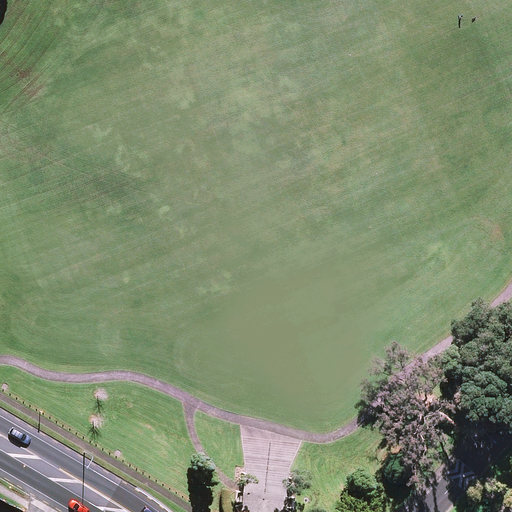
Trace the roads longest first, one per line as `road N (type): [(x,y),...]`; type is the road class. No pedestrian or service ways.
road 1 (secondary): [(116,511),(0,442)]
road 2 (unclassified): [(429,511),(511,420)]
